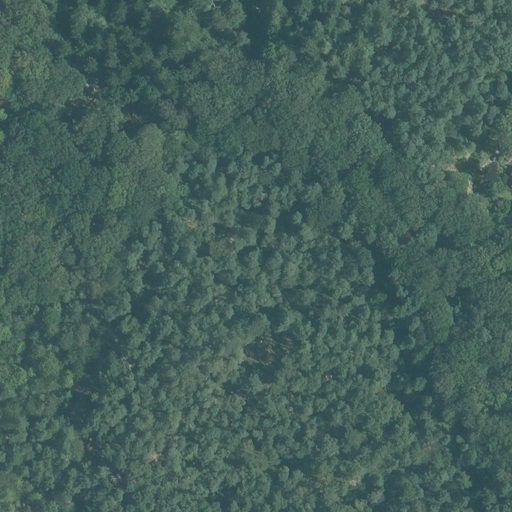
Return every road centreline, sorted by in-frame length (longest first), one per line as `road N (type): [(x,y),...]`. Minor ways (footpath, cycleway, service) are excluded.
road 1 (track): [(343,179),(511,492)]
road 2 (track): [(0,245),(57,0)]
road 3 (track): [(511,265),(438,229),(406,197),(358,114)]
